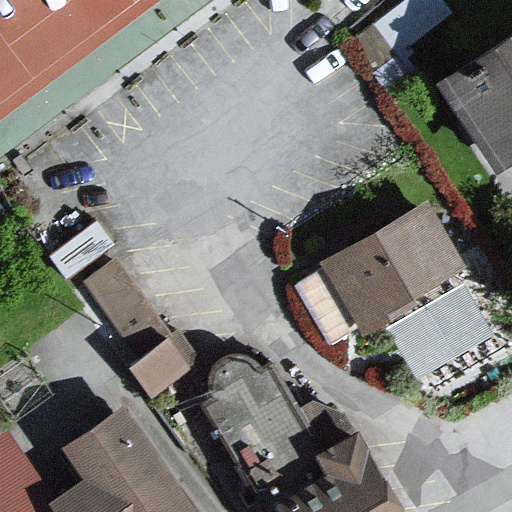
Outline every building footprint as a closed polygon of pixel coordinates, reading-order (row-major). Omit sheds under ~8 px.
[(511,36),(439,87),(501,176),(511,168),(511,36)] [(431,205),(325,265),(365,335),(471,276),(431,205)] [(152,377),(192,349),(115,238),(75,265),(152,377)] [(268,511),(272,511),(278,509),(328,478),(319,460),(324,457),(298,407),(275,361),(263,367),(255,358),(244,355),(230,354),(218,358),(210,369),(210,378),(212,393),(202,401),(268,511)] [(192,511),(126,414),(59,448),(84,484),(53,505),(57,511),(192,511)] [(328,478),(278,509),(279,511),(402,511),(360,435),(324,457),(319,460),(328,478)]
